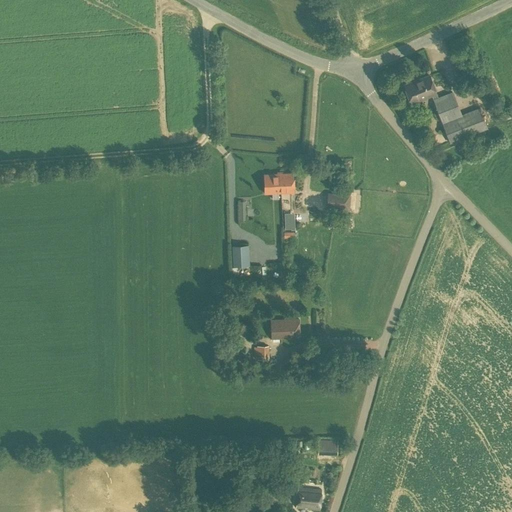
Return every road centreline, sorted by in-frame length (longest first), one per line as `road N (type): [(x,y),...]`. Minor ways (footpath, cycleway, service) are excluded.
road 1 (unclassified): [(332,511),(444,180)]
road 2 (tertiary): [(354,68),(283,50),(190,0)]
road 3 (tertiary): [(354,68),(511,1)]
road 4 (tertiary): [(444,180),(354,68)]
